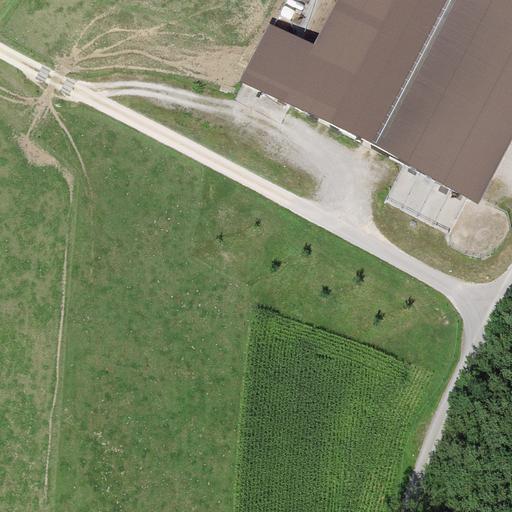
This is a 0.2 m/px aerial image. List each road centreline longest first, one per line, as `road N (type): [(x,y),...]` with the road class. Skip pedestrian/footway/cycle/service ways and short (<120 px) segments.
road 1 (track): [(0,51),(484,314)]
road 2 (track): [(511,274),(484,314),(409,511)]
